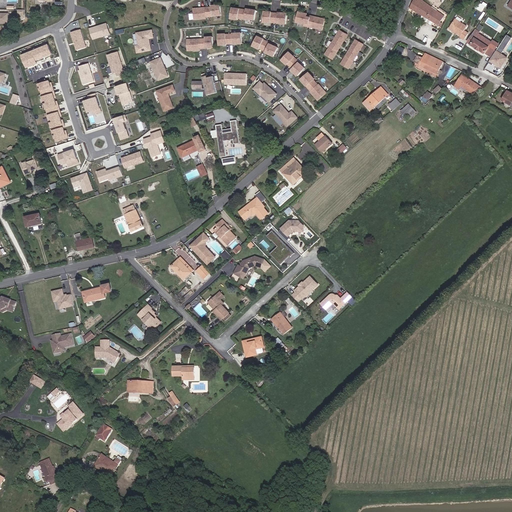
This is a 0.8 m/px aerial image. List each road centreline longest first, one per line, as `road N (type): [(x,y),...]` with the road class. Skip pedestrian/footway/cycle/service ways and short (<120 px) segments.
road 1 (residential): [(315,117),(192,226),(166,244),(125,254)]
road 2 (residential): [(177,0),(166,18),(173,54),(192,65),(253,61),(315,117)]
road 3 (residential): [(216,344),(311,257)]
road 4 (unclassified): [(511,88),(394,36)]
road 5 (residential): [(216,344),(125,254)]
road 6 (residential): [(125,254),(0,281)]
